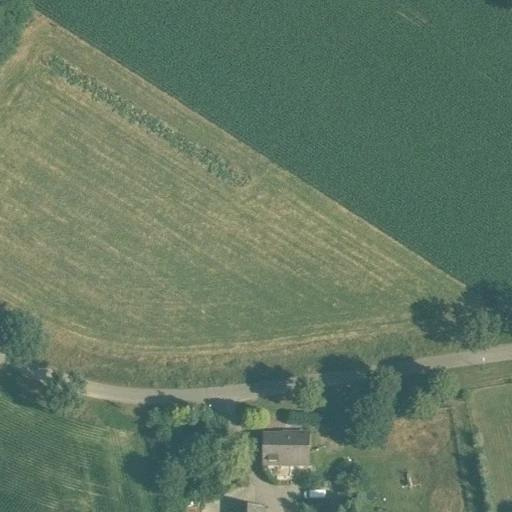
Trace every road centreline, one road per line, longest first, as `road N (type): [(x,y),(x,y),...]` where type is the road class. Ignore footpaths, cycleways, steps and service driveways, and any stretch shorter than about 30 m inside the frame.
road 1 (unclassified): [(511,354),(172,403),(83,395),(0,356)]
road 2 (track): [(461,360),(485,511)]
